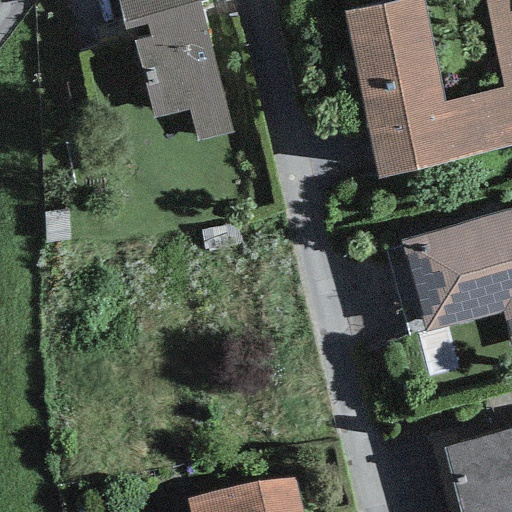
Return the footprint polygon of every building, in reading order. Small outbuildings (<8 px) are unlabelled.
[(197,0),(129,0),(156,106),(188,98),(197,133),(228,125),(197,0)] [(403,0),(342,14),(376,180),(511,145),(511,0),(482,0),(501,87),(446,101),(423,0),(403,0)] [(501,313),(511,353),(511,211),(399,243),(425,333),(501,313)] [(511,511),(511,429),(443,450),(460,511),(511,511)] [(302,511),(295,476),(187,500),(189,511),(302,511)]
